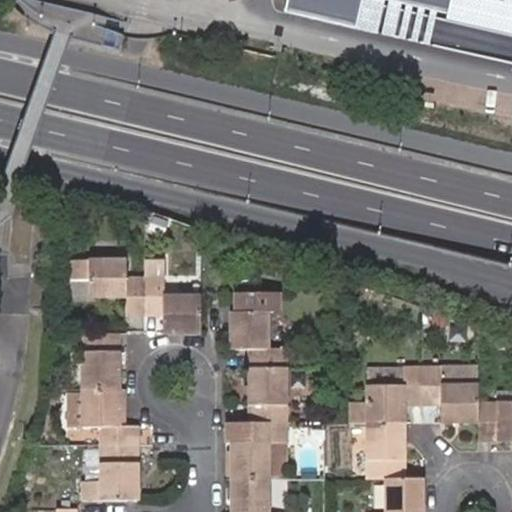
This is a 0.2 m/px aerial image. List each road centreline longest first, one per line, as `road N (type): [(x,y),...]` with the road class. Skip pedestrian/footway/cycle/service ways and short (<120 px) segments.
road 1 (primary): [(0,157),(511,284)]
road 2 (primary): [(511,166),(0,41)]
road 3 (primary): [(0,120),(511,243)]
road 4 (primary): [(511,199),(0,76)]
road 5 (residential): [(202,418),(161,408),(148,387),(151,373),(178,361),(194,366),(202,380)]
